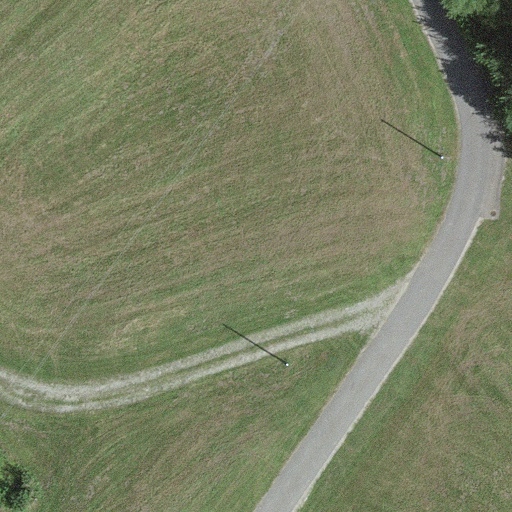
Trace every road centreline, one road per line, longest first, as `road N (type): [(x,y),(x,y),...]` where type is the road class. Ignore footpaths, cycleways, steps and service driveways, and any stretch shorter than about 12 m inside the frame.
road 1 (track): [(432,0),(473,107),(473,182),(417,300),(272,511)]
road 2 (track): [(417,300),(138,389),(72,399),(30,393),(0,376)]
